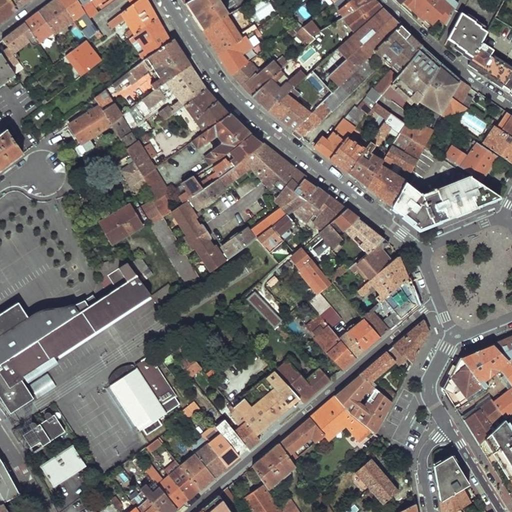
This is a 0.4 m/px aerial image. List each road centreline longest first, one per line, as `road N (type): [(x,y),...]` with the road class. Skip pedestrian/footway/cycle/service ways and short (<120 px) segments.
road 1 (residential): [(165,0),(248,112),(419,248)]
road 2 (residential): [(190,511),(438,302)]
road 3 (residential): [(511,106),(386,0)]
